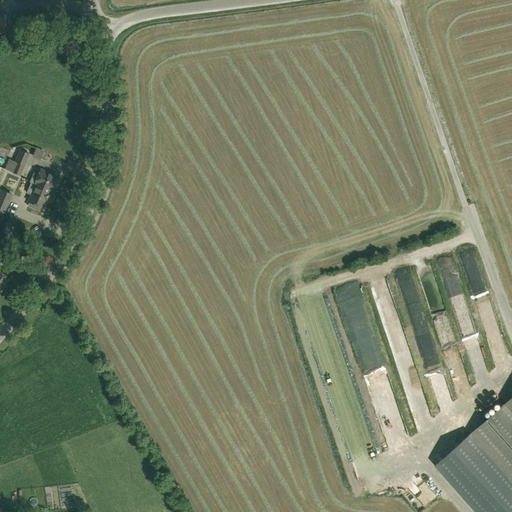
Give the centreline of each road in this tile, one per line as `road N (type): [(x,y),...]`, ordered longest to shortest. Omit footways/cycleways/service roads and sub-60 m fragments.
road 1 (tertiary): [(0,335),(56,265),(95,191),(108,137),(103,53),(112,30)]
road 2 (unclassified): [(504,317),(394,0)]
road 3 (tertiary): [(112,30),(147,14),(252,0)]
